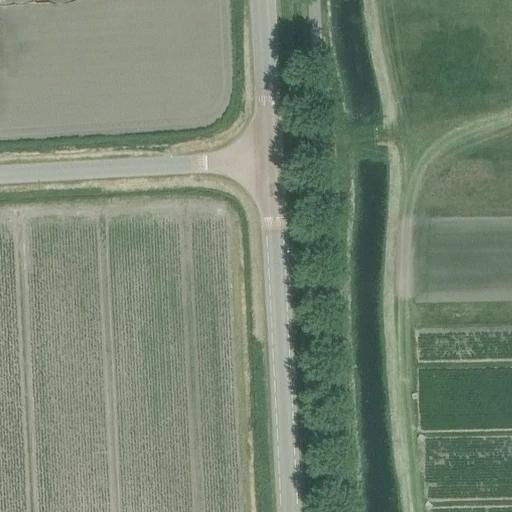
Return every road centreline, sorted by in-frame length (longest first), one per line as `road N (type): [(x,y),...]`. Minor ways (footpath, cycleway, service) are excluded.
road 1 (unclassified): [(255,166),(275,511)]
road 2 (unclassified): [(0,180),(255,166)]
road 3 (unclassified): [(250,0),(255,166)]
